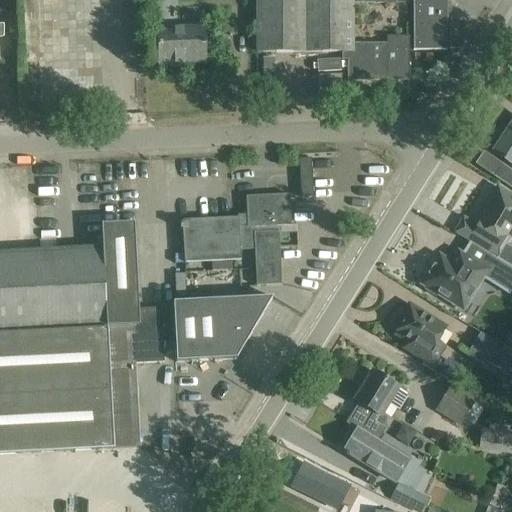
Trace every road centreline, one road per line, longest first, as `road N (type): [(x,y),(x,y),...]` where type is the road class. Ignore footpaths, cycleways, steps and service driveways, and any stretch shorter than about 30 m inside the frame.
road 1 (unclassified): [(208,511),(425,165)]
road 2 (residential): [(112,141),(118,168),(341,154),(369,132)]
road 3 (residential): [(112,141),(369,132)]
road 4 (unclassified): [(425,165),(511,26)]
road 5 (unknown): [(133,140),(103,0)]
